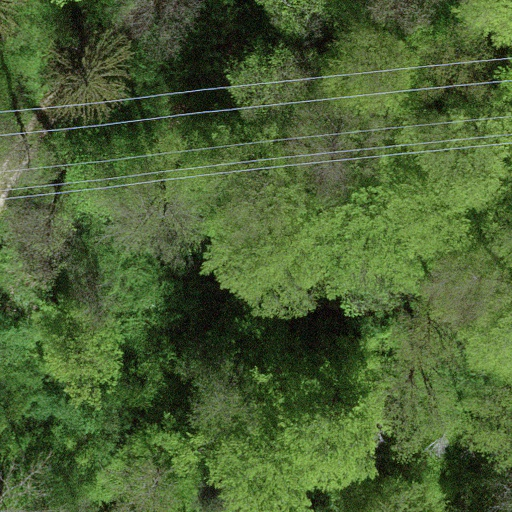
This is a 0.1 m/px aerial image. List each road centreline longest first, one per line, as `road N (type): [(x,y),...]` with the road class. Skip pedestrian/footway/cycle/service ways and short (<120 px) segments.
road 1 (track): [(511,327),(267,281),(0,206)]
road 2 (track): [(0,175),(142,15),(166,0)]
